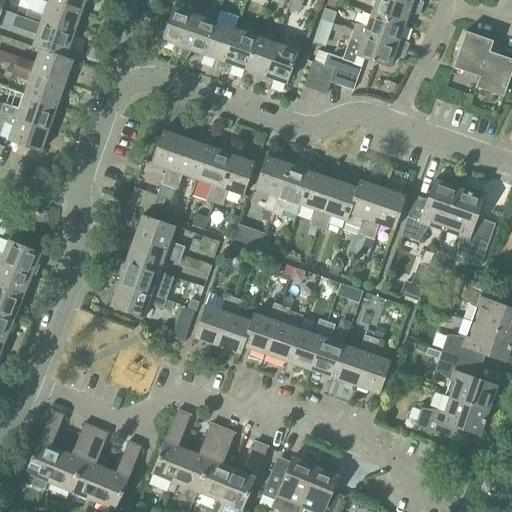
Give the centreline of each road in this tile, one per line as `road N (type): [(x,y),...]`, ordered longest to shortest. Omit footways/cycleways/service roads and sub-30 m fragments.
road 1 (residential): [(486,511),(400,481),(354,429),(264,396),(243,408),(184,385),(134,420),(27,378)]
road 2 (residential): [(122,95),(158,82),(272,126),(310,127),(358,113),(401,128)]
road 3 (residential): [(27,378),(61,288),(70,195)]
road 4 (residential): [(401,128),(453,9)]
